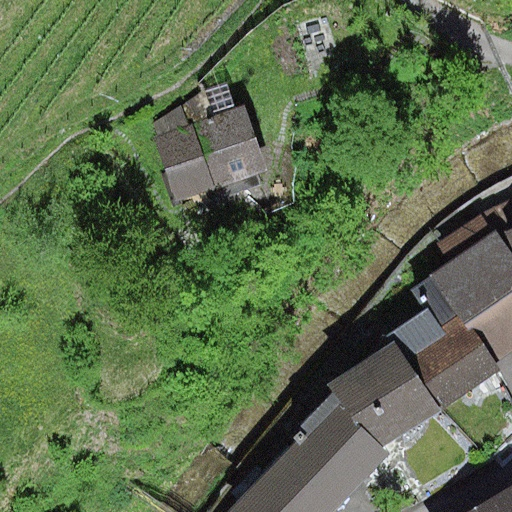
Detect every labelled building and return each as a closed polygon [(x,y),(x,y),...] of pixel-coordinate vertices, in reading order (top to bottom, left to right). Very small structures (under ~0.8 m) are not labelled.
[(197,100),(152,127),(176,203),(266,174),(244,105),(207,116),(197,100)] [(511,229),(500,235),(511,253),(511,229)] [(511,253),(500,235),(497,231),(411,291),(431,317),(394,341),(443,413),(500,375),(495,365),(511,353),(511,253)] [(394,341),(324,387),(340,405),(381,447),(443,413),(394,341)] [(340,405),(232,511),(335,511),(391,456),(381,447),(340,405)]
